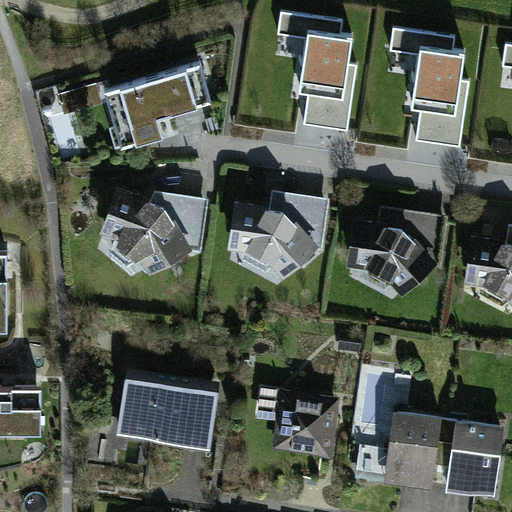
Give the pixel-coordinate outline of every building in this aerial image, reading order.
[(343,18),(310,13),(299,88),(308,89),(304,119),(339,124),(345,78),(354,79),(357,62),(348,61),(352,33),(341,32),(343,18)] [(455,34),(422,29),(412,104),(421,105),(416,135),(451,140),(458,94),(467,95),(469,78),(460,77),(464,49),(453,48),(455,34)] [(159,107),(212,92),(203,57),(108,83),(123,138),(164,126),(159,107)] [(152,200),(118,190),(100,247),(131,272),(142,268),(147,276),(187,254),(198,256),(205,201),(154,194),(152,200)] [(271,209),(237,204),(230,253),(276,280),(319,250),(326,204),(273,196),(271,209)] [(378,224),(355,221),(348,270),(394,297),(438,267),(445,221),(380,211),(378,224)] [(506,243),(473,238),(465,287),(511,313),(511,230),(508,230),(506,243)] [(219,380),(125,368),(118,426),(212,438),(219,380)] [(340,393),(262,385),(259,413),(280,416),(277,446),(334,451),(340,393)] [(41,386),(0,386),(0,426),(42,426),(41,386)] [(441,411),(400,406),(391,475),(432,480),(441,411)] [(497,489),(506,420),(459,414),(450,483),(497,489)]
